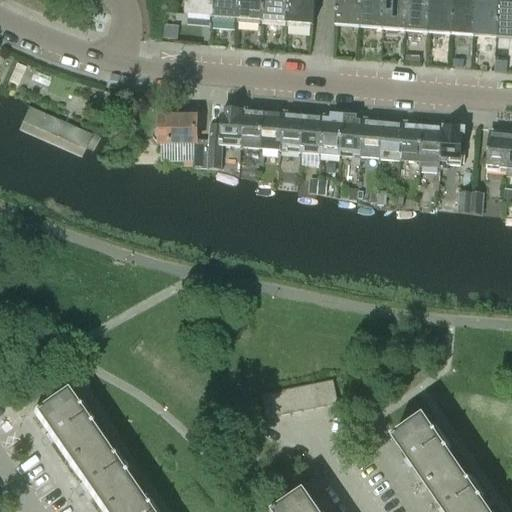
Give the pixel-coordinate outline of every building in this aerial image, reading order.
[(187,0),(186,17),(212,19),(213,0),(187,0)] [(238,0),(213,0),(212,19),(237,21),(238,0)] [(264,0),(238,0),(237,21),(263,23),(264,0)] [(290,0),(264,0),(263,23),(289,25),(290,0)] [(314,0),(290,0),(289,25),(313,27),(314,0)] [(336,0),(335,28),(358,29),(360,0),(336,0)] [(383,0),(360,0),(358,29),(381,31),(383,0)] [(405,0),(383,0),(381,31),(404,33),(405,0)] [(428,0),(405,0),(404,33),(426,34),(428,0)] [(451,0),(428,0),(426,34),(450,36),(451,0)] [(475,2),(452,0),(451,0),(450,36),(473,38),(475,2)] [(498,3),(475,2),(473,38),(496,39),(498,3)] [(511,4),(498,3),(496,39),(511,40),(511,4)] [(405,56),(404,66),(420,67),(420,57),(405,56)] [(17,86),(25,68),(16,64),(8,82),(17,86)] [(47,87),(50,78),(34,72),(30,81),(47,87)] [(225,109),(223,109),(221,132),(219,132),(218,144),(220,145),(220,147),(222,147),(242,149),(245,111),(236,110),(237,108),(225,107),(225,109)] [(251,112),(245,111),(242,149),(260,151),(264,111),(253,110),(251,112)] [(274,112),(264,111),(260,151),(280,152),(283,114),(276,114),(274,112)] [(291,115),(283,114),(280,152),(300,154),(304,114),(293,113),(291,115)] [(314,115),(304,114),(300,154),(321,155),(324,118),(316,117),(314,115)] [(331,118),(324,118),(321,155),(340,157),(344,116),(331,115),(331,118)] [(356,117),(344,116),(340,157),(360,159),(363,121),(356,120),(356,117)] [(160,143),(195,143),(197,143),(197,142),(197,119),(160,119),(160,128),(156,130),(153,134),(153,138),(156,142),(160,143)] [(371,121),(363,121),(360,159),(380,160),(383,121),(373,120),(371,121)] [(394,121),(383,121),(380,160),(400,162),(403,124),(396,124),(394,121)] [(411,125),(403,124),(400,162),(420,164),(423,124),(413,123),(411,125)] [(434,125),(423,124),(420,164),(433,165),(433,168),(440,169),(443,127),(436,127),(434,125)] [(451,128),(443,127),(440,169),(448,170),(448,166),(461,167),(461,165),(464,165),(465,153),(462,152),(464,129),(462,129),(462,126),(451,125),(451,128)] [(487,171),(507,173),(510,135),(503,134),(501,132),(494,132),(492,133),(490,133),(487,171)] [(208,142),(197,142),(197,143),(195,143),(195,169),(207,170),(208,147),(208,142)] [(220,147),(208,147),(207,170),(221,171),(222,147),(220,147)] [(349,200),(357,201),(357,191),(350,191),(349,200)] [(460,192),(457,217),(469,218),(471,193),(460,192)] [(483,194),(471,193),(469,218),(480,219),(483,194)] [(338,405),(333,382),(323,384),(327,407),(338,405)] [(323,384),(311,386),(315,410),(327,407),(323,384)] [(311,386),(298,388),(303,412),(315,410),(311,386)] [(298,388),(287,391),(292,414),(303,412),(298,388)] [(97,439),(87,425),(64,391),(32,413),(46,434),(43,436),(49,445),(53,443),(65,461),(97,439)] [(287,391),(275,393),(280,417),(292,414),(287,391)] [(280,417),(275,393),(262,396),(266,418),(266,419),(280,417)] [(393,438),(407,459),(403,461),(410,470),(413,468),(426,487),(458,465),(424,416),(393,438)] [(131,488),(97,439),(65,461),(80,483),(76,486),(83,495),(87,492),(99,510),(131,488)] [(490,511),(458,465),(426,487),(441,508),(437,511),(438,511),(490,511)] [(147,511),(131,488),(99,510),(100,511),(147,511)] [(319,511),(305,491),(275,511),(319,511)]
